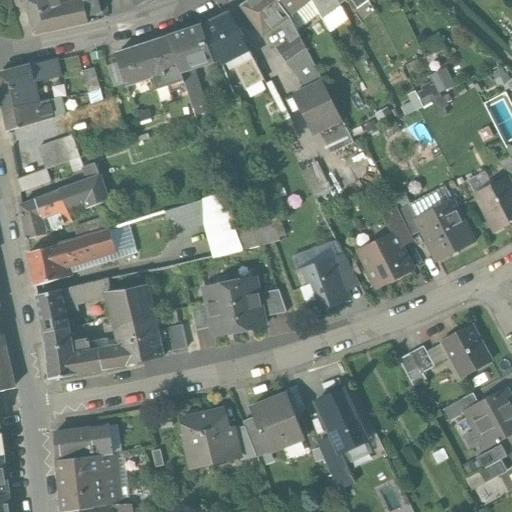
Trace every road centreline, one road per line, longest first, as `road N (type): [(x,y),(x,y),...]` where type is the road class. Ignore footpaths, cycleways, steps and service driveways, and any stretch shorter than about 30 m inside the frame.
road 1 (residential): [(35,409),(234,371),(362,333),(486,280)]
road 2 (residential): [(0,57),(160,20),(207,0)]
road 3 (residential): [(0,233),(35,409)]
